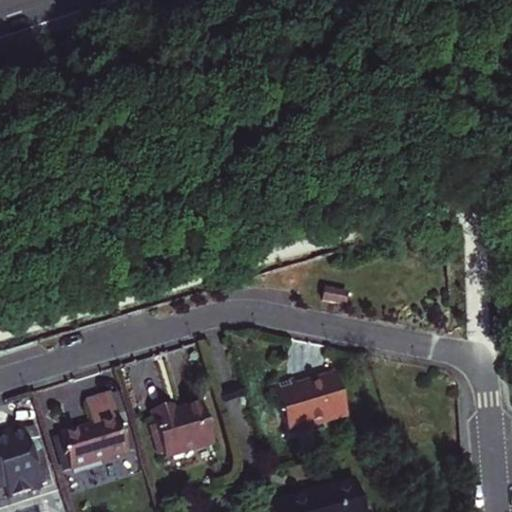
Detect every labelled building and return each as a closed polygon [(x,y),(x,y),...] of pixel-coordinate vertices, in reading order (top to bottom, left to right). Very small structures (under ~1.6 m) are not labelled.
[(317,291),(315,302),(337,306),(339,295),(317,291)] [(338,372),(308,381),(310,386),(299,390),(297,381),(275,387),(290,436),(351,417),(338,372)] [(110,396),(84,404),(92,427),(60,436),(71,470),(128,453),(110,396)] [(173,415),(152,422),(165,462),(213,447),(201,412),(175,420),(173,415)] [(0,430),(0,485),(10,482),(13,492),(43,483),(25,423),(0,430)] [(366,511),(356,480),(273,506),(275,511),(366,511)]
